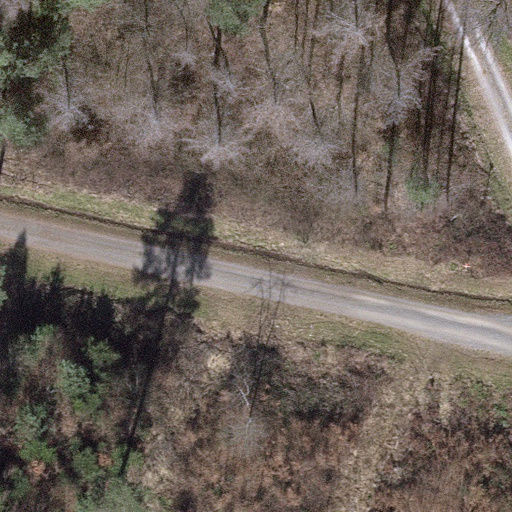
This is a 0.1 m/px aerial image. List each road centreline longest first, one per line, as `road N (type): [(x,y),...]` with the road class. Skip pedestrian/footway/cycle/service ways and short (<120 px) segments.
road 1 (track): [(0,187),(511,300)]
road 2 (track): [(432,0),(511,189)]
